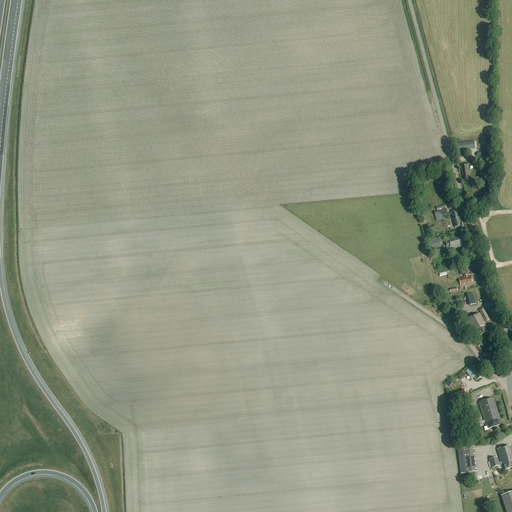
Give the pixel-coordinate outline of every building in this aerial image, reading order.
[(474,141),(457,144),(458,152),(475,149),(474,141)] [(465,181),(471,180),(469,170),(468,164),(460,165),(461,172),(462,172),(463,177),(464,177),(465,181)] [(435,218),(447,215),(445,205),(442,206),(441,207),(441,206),(438,207),(436,208),(437,211),(434,212),(435,218)] [(460,229),(463,228),(462,224),(461,225),(458,213),(451,215),(454,227),(456,226),(456,228),(460,227),(460,229)] [(447,249),(449,248),(450,251),(465,247),(465,246),(463,239),(459,241),(458,237),(447,240),(447,242),(445,243),(447,249)] [(445,242),(444,238),(426,243),(428,252),(429,252),(430,255),(435,253),(434,250),(441,247),(440,243),(445,242)] [(471,277),(468,277),(468,275),(464,276),(464,278),(460,279),(461,286),(464,286),(464,284),(472,283),(471,277)] [(466,296),(469,306),(476,304),(473,294),(466,296)] [(479,310),(485,323),(490,320),(483,308),(479,310)] [(458,331),(469,325),(462,313),(451,319),(458,331)] [(483,335),(488,333),(486,329),(487,328),(480,315),(468,321),(475,334),(477,332),(480,337),(481,337),(483,337),(483,335)] [(476,383),(482,378),(478,372),(480,371),(476,366),(468,371),(476,383)] [(460,375),(463,380),(468,377),(464,372),(460,375)] [(453,403),(466,397),(464,391),(451,396),(453,403)] [(479,404),(484,421),(483,421),(480,413),(473,415),(476,424),(475,424),(476,428),(482,426),(482,425),(485,424),(486,428),(488,427),(488,430),(499,426),(497,421),(499,418),(493,399),(479,404)] [(497,451),(501,463),(499,463),(497,458),(489,460),(492,468),(502,465),(503,469),(504,468),(505,471),(511,468),(511,450),(511,446),(497,451)] [(465,474),(476,473),(473,448),(463,449),(465,474)] [(511,511),(511,493),(502,497),(506,511),(511,511)]
